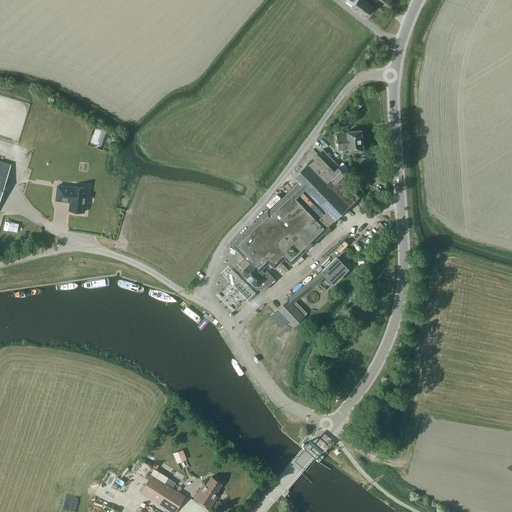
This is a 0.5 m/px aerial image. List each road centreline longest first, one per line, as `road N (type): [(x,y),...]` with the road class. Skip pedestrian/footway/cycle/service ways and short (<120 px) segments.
road 1 (unclassified): [(329,428),(274,394),(232,328),(202,300),(224,241),(348,87),(391,74)]
road 2 (tertiary): [(329,428),(376,364),(399,299),(391,74)]
